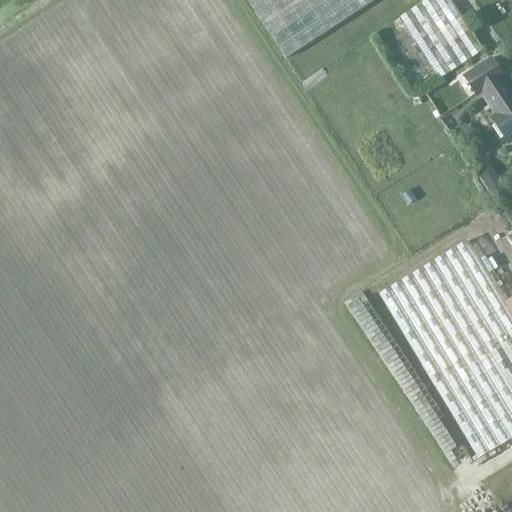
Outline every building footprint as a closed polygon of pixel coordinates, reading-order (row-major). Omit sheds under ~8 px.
[(245,0),(285,59),(375,0),(245,0)] [(425,0),(398,18),(438,80),(483,51),(449,0),(425,0)] [(405,79),(415,76),(410,61),(399,65),(405,79)] [(511,97),(501,81),(503,80),(489,61),(463,79),(476,98),(480,95),(495,117),(491,120),(508,145),(511,142),(511,97)] [(498,211),(479,224),(485,234),(505,222),(498,211)] [(511,253),(500,234),(488,240),(509,273),(511,270),(511,253)] [(467,242),(379,295),(478,459),(511,439),(511,315),(505,303),(467,242)] [(84,259),(15,302),(58,370),(84,366),(85,368),(94,418),(99,426),(97,413),(130,408),(151,394),(143,353),(132,355),(121,336),(144,321),(148,321),(143,313),(141,300),(143,300),(137,265),(125,267),(133,315),(115,287),(110,287),(106,263),(94,270),(86,271),(84,259)] [(355,318),(146,443),(167,478),(376,353),(355,318)] [(498,511),(511,511),(511,460),(480,476),(498,511)]
